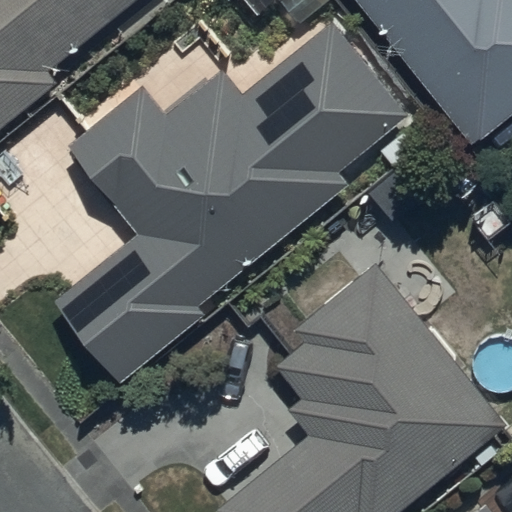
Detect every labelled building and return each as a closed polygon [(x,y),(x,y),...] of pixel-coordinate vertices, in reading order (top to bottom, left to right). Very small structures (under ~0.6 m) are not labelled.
[(0,0),(0,113),(58,66),(48,53),(112,0),(0,0)] [(511,0),(371,0),(472,126),(511,93),(511,0)] [(137,218),(55,284),(120,366),(204,298),(197,290),(349,168),(338,155),(371,129),(393,156),(419,135),(398,108),(407,101),(330,5),(305,25),(291,7),(279,18),(288,30),(284,34),(290,40),(267,58),(260,49),(232,71),(209,42),(186,61),(170,41),(139,66),(143,71),(68,132),(137,218)] [(373,511),(504,406),(375,247),(294,312),(304,326),(278,348),(306,383),(289,397),(306,419),(215,493),(230,511),(352,511),(358,508),(361,511),(373,511)] [(511,511),(511,510),(509,511),(503,511),(486,490),(458,511),(511,511)]
